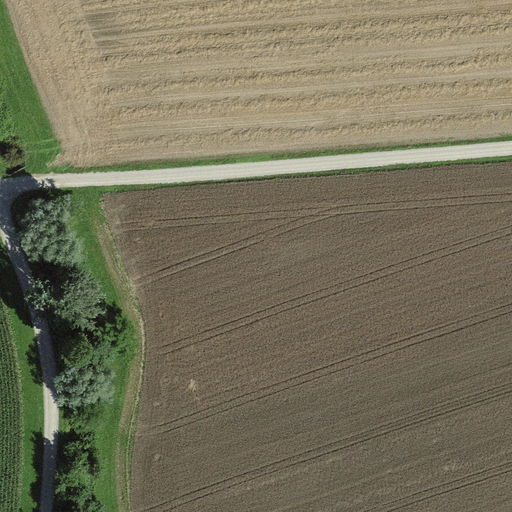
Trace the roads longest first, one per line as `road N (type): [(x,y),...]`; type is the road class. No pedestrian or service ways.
road 1 (track): [(0,190),(511,150)]
road 2 (track): [(44,511),(54,420),(41,324),(0,212)]
